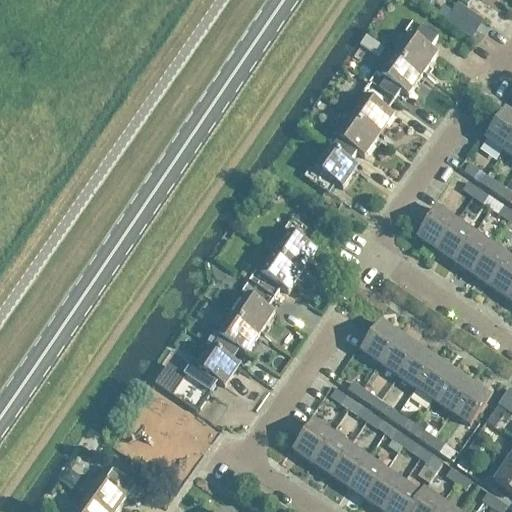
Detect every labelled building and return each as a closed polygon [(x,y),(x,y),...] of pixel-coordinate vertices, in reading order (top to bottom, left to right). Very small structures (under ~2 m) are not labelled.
[(457,3),(445,21),(471,39),(484,21),(457,3)] [(395,56),(423,76),(438,54),(430,48),(437,39),(412,21),(405,32),(409,36),(395,56)] [(423,76),(395,56),(381,76),(376,73),(368,84),(393,102),(400,91),(408,97),(423,76)] [(393,102),(368,84),(361,95),(365,98),(351,119),(379,138),(394,117),(386,111),(393,102)] [(504,153),(511,140),(511,116),(504,111),(485,140),(504,153)] [(379,138),(351,119),(337,139),(332,135),(325,146),(329,149),(349,164),(350,163),(356,153),(364,159),(379,138)] [(349,164),(329,149),(315,169),(310,166),(302,177),(327,195),(334,184),(342,190),(357,168),(350,163),(349,164)] [(468,165),(462,174),(474,181),(479,173),(468,165)] [(504,190),(499,198),(509,205),(511,201),(511,183),(510,182),(504,190)] [(477,191),(466,183),(461,192),(472,199),(477,191)] [(494,183),(489,192),(499,198),(504,190),(494,183)] [(477,191),(472,199),(483,206),(488,198),(477,191)] [(511,214),(502,208),(497,216),(508,223),(511,217),(511,214)] [(436,252),(455,223),(437,210),(417,239),(436,252)] [(273,255),(301,274),(316,252),(308,246),(315,236),(290,219),(282,231),(287,234),(273,255)] [(473,235),(455,223),(436,252),(453,264),(473,235)] [(473,235),(453,264),(471,276),(491,247),(473,235)] [(491,247),(471,276),(489,288),(509,260),(491,247)] [(301,274),(273,255),(259,275),(255,272),(247,283),(272,299),(279,289),(287,294),(301,274)] [(511,293),(511,261),(509,260),(489,288),(507,301),(511,293)] [(272,299),(247,283),(240,294),(244,297),(231,317),(259,336),(274,315),(265,309),(272,299)] [(259,336),(231,317),(217,337),(212,334),(205,345),(209,348),(230,362),(230,361),(237,352),(245,357),(259,336)] [(379,365),(398,336),(379,323),(360,352),(379,365)] [(398,336),(379,365),(396,377),(416,348),(398,336)] [(230,362),(209,348),(195,369),(191,366),(179,382),(163,372),(154,385),(195,413),(215,383),(223,389),(238,367),(230,361),(230,362)] [(434,360),(416,348),(396,377),(414,389),(434,360)] [(452,373),(434,360),(414,389),(432,401),(452,373)] [(452,373),(432,401),(450,413),(470,385),(452,373)] [(234,374),(228,384),(249,397),(255,388),(234,374)] [(356,398),(361,390),(352,383),(346,392),(356,398)] [(489,398),(470,385),(450,413),(469,426),(489,398)] [(362,390),(356,398),(365,405),(370,396),(362,390)] [(354,404),(335,391),(329,399),(348,412),(354,404)] [(216,414),(233,427),(242,415),(226,402),(216,414)] [(354,404),(348,412),(350,414),(366,424),(371,416),(354,404)] [(499,421),(507,410),(499,405),(491,416),(499,421)] [(388,408),(382,416),(392,423),(397,415),(388,408)] [(397,415),(392,423),(409,435),(418,422),(411,417),(408,422),(397,415)] [(371,416),(366,424),(376,431),(381,423),(371,416)] [(317,421),(314,425),(312,424),(293,452),(311,465),(331,436),(322,430),(325,426),(317,421)] [(418,422),(409,435),(427,447),(433,439),(423,433),(427,427),(419,421),(418,422)] [(389,428),(383,436),(392,442),(387,448),(397,455),(401,448),(401,449),(407,441),(389,428)] [(332,437),(331,436),(311,465),(329,477),(349,449),(341,443),(345,438),(335,432),(332,437)] [(487,437),(480,432),(474,441),(481,446),(487,437)] [(416,447),(407,441),(401,449),(419,461),(425,453),(416,447)] [(474,441),(466,452),(474,458),(481,446),(474,441)] [(444,446),(438,455),(452,464),(458,456),(457,455),(444,446)] [(349,449),(329,477),(347,489),(367,461),(349,449)] [(432,457),(425,453),(419,461),(437,472),(442,465),(432,457)] [(367,461),(347,489),(365,501),(385,473),(367,461)] [(511,467),(507,464),(494,483),(511,494),(511,467)] [(85,499),(102,511),(116,511),(134,487),(107,468),(85,499)] [(461,477),(450,470),(444,478),(455,485),(461,477)] [(383,511),(402,485),(385,473),(365,501),(380,511),(383,511)] [(461,477),(455,485),(465,492),(470,484),(461,477)] [(402,485),(383,511),(410,511),(420,497),(402,485)] [(420,497),(410,511),(436,511),(442,504),(424,491),(420,497)] [(496,502),(486,495),(480,502),(491,509),(496,502)] [(102,511),(85,499),(76,511),(102,511)] [(496,502),(491,509),(494,511),(503,511),(506,508),(496,502)]
